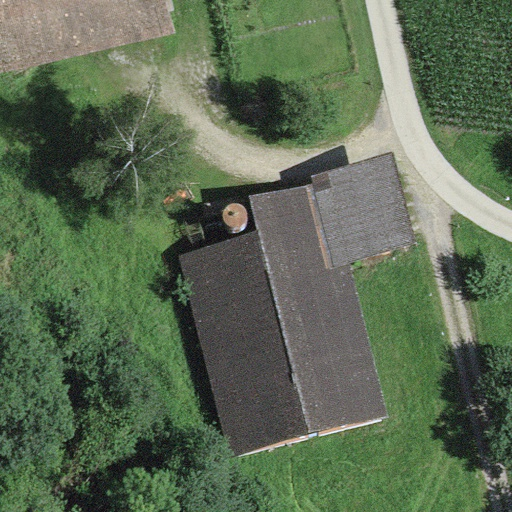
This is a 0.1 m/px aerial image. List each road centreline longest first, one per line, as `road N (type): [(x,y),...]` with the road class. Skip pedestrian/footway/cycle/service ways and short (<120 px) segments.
road 1 (track): [(423,162),(511,499)]
road 2 (unclassified): [(380,0),(423,162),(475,215),(511,232)]
